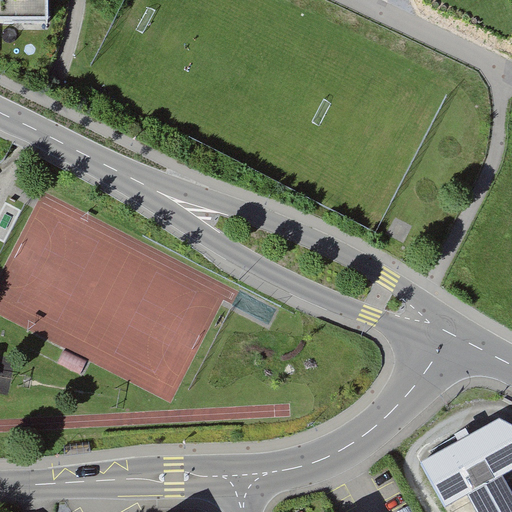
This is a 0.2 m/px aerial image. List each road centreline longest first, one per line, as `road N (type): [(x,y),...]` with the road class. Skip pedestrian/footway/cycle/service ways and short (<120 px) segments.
road 1 (residential): [(121,174),(227,248),(312,294),(398,328),(454,335)]
road 2 (residential): [(454,335),(422,301),(342,254),(121,174)]
road 3 (tertiary): [(454,335),(372,429),(342,450),(242,484)]
road 4 (tertiary): [(242,484),(216,476),(0,486)]
road 5 (residential): [(0,113),(121,174)]
